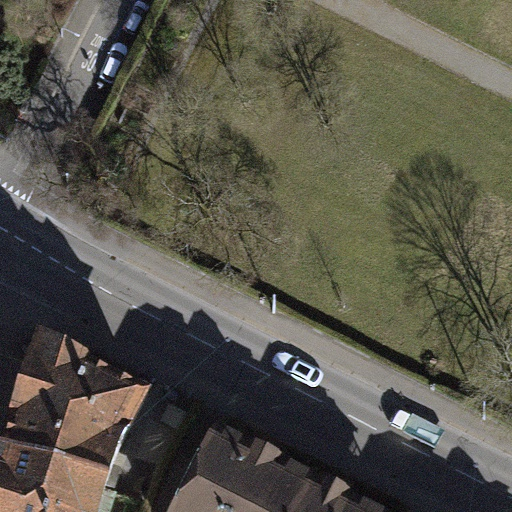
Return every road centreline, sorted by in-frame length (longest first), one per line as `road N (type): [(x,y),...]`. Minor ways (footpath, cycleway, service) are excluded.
road 1 (tertiary): [(3,233),(511,487)]
road 2 (residential): [(122,0),(3,233)]
